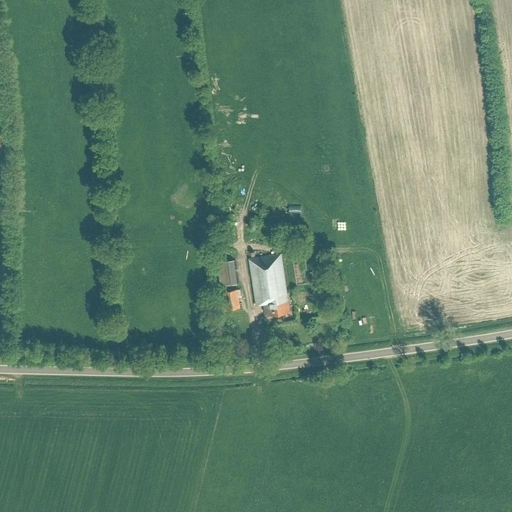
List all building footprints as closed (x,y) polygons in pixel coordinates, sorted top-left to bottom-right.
[(271,123),(278,120),(273,108),(266,111),(271,123)] [(280,252),(248,257),(256,304),(263,303),(265,315),(289,311),(280,252)] [(233,258),(217,260),(220,285),(236,283),(233,258)] [(251,303),(248,283),(241,284),(243,304),(251,303)] [(222,290),(225,308),(239,307),(237,288),(222,290)]
